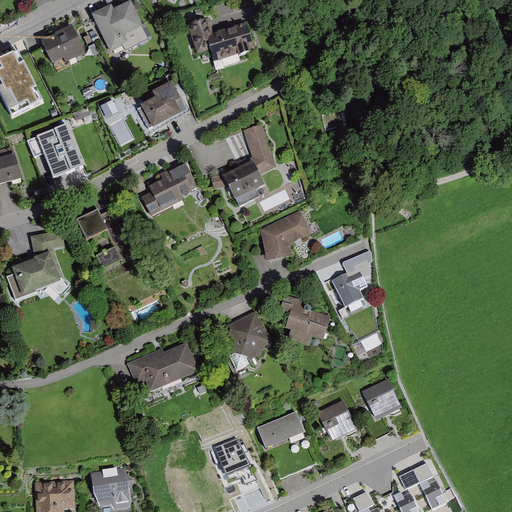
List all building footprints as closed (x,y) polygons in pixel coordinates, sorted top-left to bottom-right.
[(133,5),(117,13),(114,9),(96,18),(114,53),(130,45),(126,37),(144,28),(133,5)] [(213,23),(193,29),(201,56),(214,52),(217,63),(258,51),(250,26),(216,36),(213,23)] [(75,29),(46,43),(56,64),(66,60),(67,63),(87,54),(75,29)] [(19,58),(0,67),(0,79),(4,89),(16,83),(21,93),(39,84),(33,70),(26,73),(19,58)] [(158,100),(145,107),(157,131),(192,112),(185,98),(183,100),(175,84),(155,94),(158,100)] [(108,119),(120,112),(114,101),(102,107),(108,119)] [(343,113),(323,116),(326,131),(345,127),(343,113)] [(67,127),(38,138),(54,181),(84,170),(67,127)] [(229,177),(216,178),(217,188),(231,189),(238,202),(268,187),(264,176),(278,169),(266,127),(246,131),(256,163),(229,177)] [(0,186),(25,180),(16,150),(0,154),(0,155),(2,161),(0,161),(0,186)] [(165,182),(143,193),(155,217),(196,196),(194,191),(200,188),(188,164),(162,177),(165,182)] [(100,212),(80,222),(106,273),(142,255),(118,208),(102,216),(100,212)] [(303,212),(266,230),(270,261),(296,258),(293,245),(314,236),(303,212)] [(50,254),(50,251),(65,248),(62,233),(31,238),(35,260),(50,254)] [(34,260),(35,262),(12,270),(14,276),(7,278),(16,302),(37,294),(36,293),(51,287),(63,298),(71,288),(62,280),(60,281),(50,254),(35,260),(34,260)] [(353,268),(355,272),(358,270),(364,282),(371,278),(368,262),(353,268)] [(332,283),(346,310),(364,301),(360,293),(368,289),(364,282),(358,270),(355,272),(332,283)] [(306,304),(289,298),(283,314),(293,318),(288,332),(296,335),(293,342),(313,349),(316,340),(327,344),(336,320),(304,309),(306,304)] [(259,315),(220,333),(238,373),(253,366),(251,363),(276,352),(259,315)] [(187,345),(164,354),(163,350),(128,365),(137,386),(146,382),(151,394),(199,373),(187,345)] [(375,420),(377,423),(402,411),(401,408),(394,394),(388,381),(362,393),(370,409),(375,420)] [(318,415),(332,445),(358,433),(344,402),(318,415)] [(298,415),(261,431),(284,483),(321,468),(298,415)] [(111,507),(115,511),(130,509),(131,504),(126,469),(91,475),(94,497),(100,509),(111,507)] [(392,503),(396,511),(411,511),(433,502),(424,484),(419,487),(412,472),(378,488),(387,505),(392,503)] [(76,481),(37,484),(38,511),(66,511),(67,511),(78,511),(76,481)]
